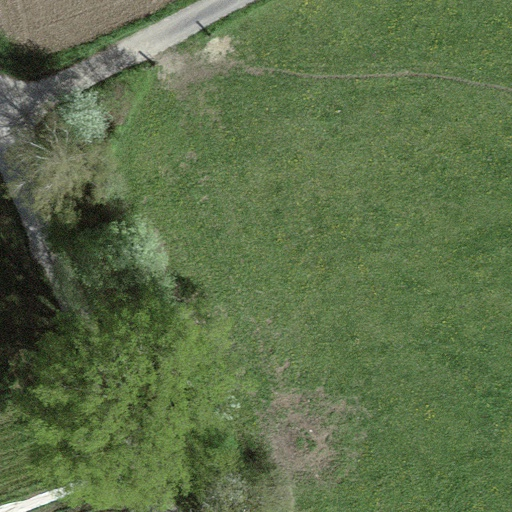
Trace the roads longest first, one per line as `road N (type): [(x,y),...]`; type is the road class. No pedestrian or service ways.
road 1 (track): [(167,511),(0,132)]
road 2 (track): [(0,116),(225,0)]
